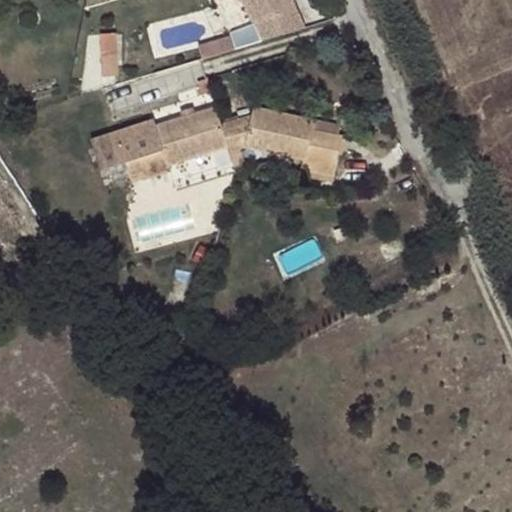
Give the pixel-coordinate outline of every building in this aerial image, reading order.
[(256,27),(203,41),(207,56),(308,30),(300,0),(247,0),(249,1),(256,27)] [(113,61),(109,17),(92,18),(95,62),(113,61)] [(214,116),(210,98),(149,115),(160,155),(220,140),(214,116)] [(214,116),(220,140),(222,145),(238,141),(299,155),(307,122),(309,114),(246,102),(245,109),(214,116)] [(160,155),(149,115),(147,109),(120,117),(122,124),(111,127),(97,131),(104,155),(118,151),(124,171),(134,168),(135,170),(162,162),(160,155)] [(309,114),(307,122),(331,127),(332,119),(309,114)] [(331,127),(307,122),(299,155),(296,171),(324,176),(334,128),(331,127)] [(210,511),(225,502),(213,485),(175,511),(210,511)]
